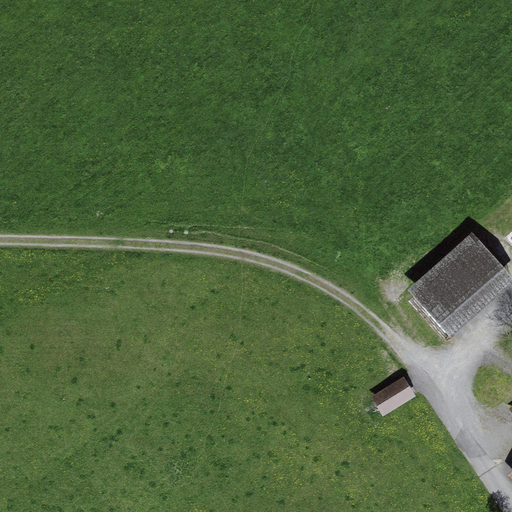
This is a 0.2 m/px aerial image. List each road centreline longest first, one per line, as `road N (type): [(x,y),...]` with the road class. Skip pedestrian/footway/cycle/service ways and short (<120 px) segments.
road 1 (track): [(0,236),(235,249),(297,265),(353,296),(416,370)]
road 2 (unclassified): [(511,504),(416,370)]
